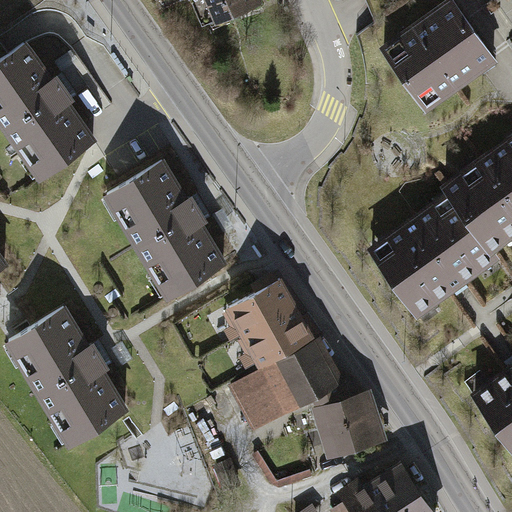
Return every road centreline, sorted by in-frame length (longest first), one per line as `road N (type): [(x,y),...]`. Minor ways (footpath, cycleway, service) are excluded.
road 1 (secondary): [(258,186),(430,434)]
road 2 (secondary): [(123,0),(258,186)]
road 3 (residential): [(258,186),(301,153),(334,109),(338,69),(311,0)]
road 4 (residential): [(430,434),(268,500)]
road 5 (unknown): [(304,252),(257,270),(188,327)]
